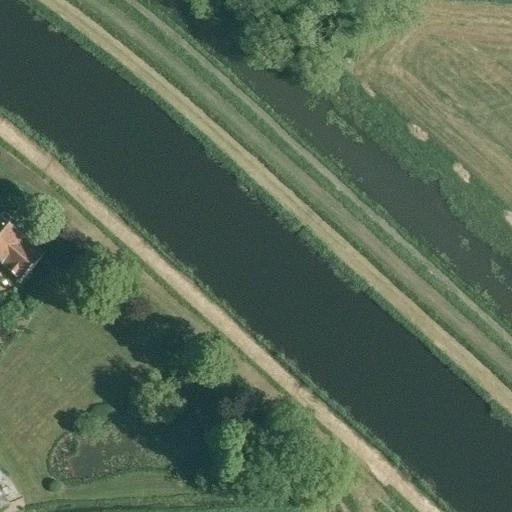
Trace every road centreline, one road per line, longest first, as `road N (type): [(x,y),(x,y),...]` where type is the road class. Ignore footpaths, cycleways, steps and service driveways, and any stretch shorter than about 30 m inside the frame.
road 1 (track): [(511,394),(263,161),(66,0)]
road 2 (track): [(0,130),(74,186),(309,400)]
